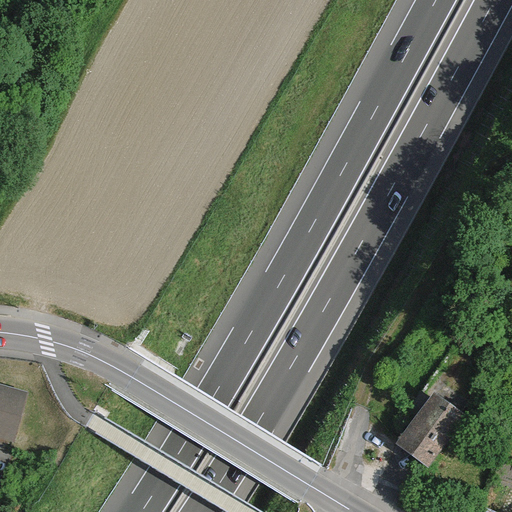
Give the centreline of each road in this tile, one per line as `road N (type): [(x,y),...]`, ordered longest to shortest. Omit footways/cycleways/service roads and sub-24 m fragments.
road 1 (motorway): [(202,511),(281,387),(497,0)]
road 2 (motorway): [(434,0),(228,371),(140,511)]
road 3 (tertiary): [(354,511),(132,376),(53,343),(0,333)]
